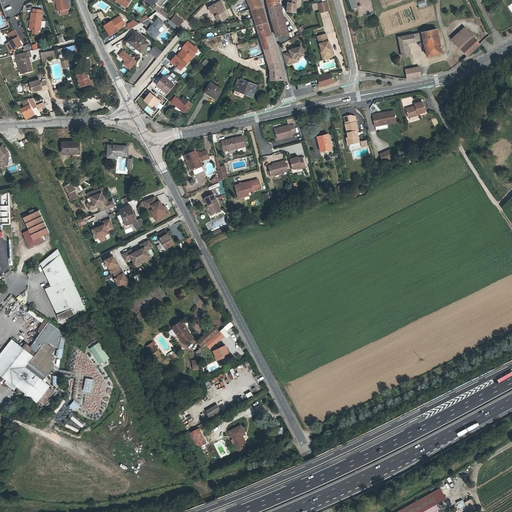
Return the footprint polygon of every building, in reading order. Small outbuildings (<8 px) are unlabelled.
[(58,11),(61,11),(66,9),(69,9),(66,0),(53,0),(54,0),(53,0),(55,0),(56,2),(58,11)] [(246,0),(251,9),(257,7),(262,6),(262,5),(259,0),(246,0)] [(266,0),(270,16),(277,37),(287,34),(278,2),(280,1),(279,0),(277,0),(266,0)] [(288,0),(288,3),(287,11),(296,13),(296,5),(296,0),(288,0)] [(217,11),(219,15),(221,19),(222,21),(228,16),(221,1),(209,7),(212,13),(217,11)] [(318,4),(320,13),(330,10),(327,1),(318,4)] [(165,17),(168,14),(160,8),(161,7),(157,5),(154,9),(157,11),(161,14),(165,17)] [(257,7),(251,9),(254,18),(257,26),(263,24),(267,23),(262,6),(257,7)] [(31,29),(33,30),(38,30),(40,30),(42,14),(42,10),(34,9),(33,13),(32,13),(31,21),(32,21),(31,29)] [(176,25),(178,27),(183,21),(175,15),(170,21),(174,24),(176,25)] [(154,23),(148,17),(148,18),(141,22),(149,29),(147,31),(155,38),(161,32),(158,30),(164,23),(158,18),(154,23)] [(126,25),(121,18),(113,23),(112,21),(104,26),(110,36),(118,31),(118,30),(126,25)] [(127,27),(128,30),(130,29),(139,23),(134,20),(128,24),(129,26),(127,27)] [(179,31),(180,30),(180,29),(178,27),(176,25),(174,24),(170,21),(169,20),(169,21),(168,22),(179,31)] [(271,35),(267,23),(263,24),(257,26),(259,34),(261,39),(271,35)] [(422,32),(424,39),(439,37),(437,29),(422,32)] [(454,41),(461,50),(474,38),(467,29),(454,41)] [(11,41),(9,42),(14,50),(22,46),(17,37),(19,37),(15,30),(8,34),(11,41)] [(142,51),(149,43),(135,33),(128,42),(134,46),(135,45),(142,51)] [(407,43),(420,40),(418,33),(399,37),(403,57),(410,55),(407,43)] [(334,55),(333,49),(331,50),(330,46),(329,41),(328,41),(326,34),(318,36),(321,48),(323,53),(324,52),(326,58),(334,55)] [(275,47),(271,35),(261,39),(264,50),(275,47)] [(442,54),(439,37),(424,39),(428,57),(442,54)] [(461,50),(467,57),(480,44),(474,38),(461,50)] [(184,48),(180,52),(177,56),(176,55),(171,62),(181,70),(186,64),(187,64),(190,60),(193,56),(198,50),(188,41),(183,48),(184,48)] [(14,50),(9,42),(6,44),(11,52),(14,50)] [(85,49),(84,43),(74,45),(66,47),(67,53),(72,52),(75,61),(84,58),(82,52),(81,50),(85,49)] [(149,52),(157,59),(161,54),(161,53),(154,48),(153,47),(149,52)] [(277,55),(275,47),(264,50),(265,54),(269,65),(279,62),(277,55)] [(301,47),(297,48),(294,49),(290,50),(290,52),(284,54),(287,65),(294,63),(293,60),(297,59),(301,57),(300,56),(304,55),(301,47)] [(42,64),(43,63),(43,59),(42,53),(49,52),(56,50),(41,53),(42,64)] [(43,59),(43,63),(46,63),(45,58),(57,56),(56,50),(49,52),(42,53),(43,59)] [(122,50),(117,55),(124,61),(122,64),(129,70),(136,62),(122,50)] [(30,51),(16,55),(21,74),(33,71),(29,57),(31,57),(30,51)] [(419,67),(413,68),(414,77),(421,76),(419,67)] [(413,68),(405,69),(407,79),(414,77),(413,68)] [(283,78),(281,69),(270,70),(271,79),(276,79),(276,82),(283,82),(283,79),(283,78)] [(81,87),(85,85),(91,83),(90,80),(87,71),(76,75),(81,87)] [(333,82),(331,74),(320,77),(318,78),(321,86),(333,82)] [(157,85),(165,92),(168,88),(170,89),(173,85),(164,77),(157,85)] [(238,86),(237,89),(242,92),(247,94),(246,94),(253,97),(257,86),(241,79),(240,80),(240,82),(237,81),(236,85),(238,86)] [(43,91),(49,89),(46,81),(41,83),(40,80),(30,83),(31,88),(33,92),(38,90),(42,89),(43,91)] [(92,80),(90,80),(91,83),(85,85),(86,89),(94,86),(92,80)] [(222,89),(211,82),(204,92),(216,99),(222,89)] [(149,92),(143,100),(152,107),(158,99),(149,92)] [(171,102),(186,114),(193,105),(184,98),(181,101),(175,97),(171,102)] [(21,109),(26,119),(35,115),(27,101),(22,102),(25,107),(21,109)] [(406,109),(409,118),(418,115),(418,114),(425,112),(422,102),(415,104),(416,106),(406,109)] [(43,103),(37,106),(37,107),(39,112),(43,110),(42,108),(45,107),(43,103)] [(375,126),(380,125),(379,123),(386,122),(387,124),(396,122),(394,111),(373,115),(375,126)] [(359,142),(358,135),(356,136),(355,131),(356,131),(358,130),(355,116),(351,115),(344,117),(346,124),(349,137),(346,138),(348,145),(359,142)] [(275,129),(277,138),(282,136),(283,138),(293,136),(292,133),(296,132),(294,125),(290,126),(290,125),(275,129)] [(319,144),(321,152),(332,149),(328,134),(318,137),(320,144),(319,144)] [(222,141),(222,142),(224,150),(224,151),(228,150),(227,149),(237,147),(237,148),(245,146),(243,136),(222,141)] [(62,142),(62,154),(79,154),(79,142),(62,142)] [(128,146),(121,146),(121,148),(116,147),(116,146),(108,145),(107,158),(117,158),(117,156),(127,156),(128,146)] [(0,155),(1,157),(0,157),(0,166),(8,165),(8,154),(8,152),(3,146),(0,147),(0,155)] [(196,153),(195,151),(185,155),(188,163),(190,163),(193,170),(202,166),(200,162),(209,158),(206,151),(199,154),(198,152),(196,153)] [(390,158),(387,151),(380,154),(383,161),(390,158)] [(306,167),(305,167),(303,158),(303,157),(299,158),(299,157),(290,159),(293,169),(297,168),(301,167),(302,168),(306,167)] [(271,176),(288,171),(285,160),(274,164),(274,165),(268,166),(271,176)] [(223,179),(228,178),(225,165),(220,167),(221,169),(223,179)] [(235,185),(238,195),(249,192),(261,189),(258,179),(235,185)] [(66,186),(70,193),(68,194),(71,201),(78,198),(75,191),(76,190),(71,182),(66,186)] [(99,207),(101,212),(108,209),(116,207),(113,201),(108,203),(102,188),(89,193),(88,195),(89,198),(91,197),(93,201),(89,203),(88,203),(87,205),(89,209),(91,210),(96,208),(95,206),(98,205),(99,207)] [(204,198),(209,208),(211,213),(212,215),(221,211),(214,194),(204,198)] [(152,206),(154,209),(157,214),(156,215),(158,220),(169,214),(167,209),(165,210),(163,207),(160,201),(157,202),(155,197),(144,201),(148,208),(152,206)] [(127,225),(133,223),(137,221),(131,206),(121,210),(127,225)] [(41,237),(50,233),(39,210),(23,218),(29,230),(23,233),(30,247),(43,241),(41,237)] [(114,228),(110,219),(103,222),(104,225),(100,227),(96,228),(92,230),(96,239),(99,237),(101,238),(104,236),(105,235),(108,234),(107,231),(114,228)] [(166,231),(158,235),(166,249),(173,244),(166,231)] [(138,251),(142,260),(150,256),(146,250),(153,247),(149,240),(140,245),(142,247),(142,249),(138,251)] [(86,309),(57,249),(40,263),(51,286),(45,289),(60,321),(86,309)] [(142,260),(138,251),(136,252),(133,254),(132,252),(131,250),(122,255),(126,261),(132,258),(135,264),(141,261),(142,260)] [(105,261),(112,274),(121,269),(118,264),(117,264),(115,260),(113,256),(105,261)] [(123,274),(121,269),(112,274),(115,279),(119,286),(120,286),(122,289),(127,286),(126,283),(127,282),(125,279),(123,274)] [(194,301),(200,307),(204,302),(198,296),(194,301)] [(40,333),(33,343),(41,348),(45,343),(47,343),(50,343),(59,349),(59,348),(63,349),(65,334),(45,319),(38,329),(38,332),(40,333)] [(172,329),(182,345),(191,340),(181,323),(172,329)] [(199,345),(201,347),(218,332),(214,328),(200,341),(201,342),(199,343),(200,344),(199,345)] [(27,364),(37,352),(32,349),(32,348),(30,347),(26,343),(22,348),(12,339),(0,353),(0,375),(5,379),(6,380),(4,383),(14,391),(17,387),(25,394),(29,397),(37,403),(38,401),(44,406),(55,392),(49,387),(50,386),(45,382),(47,380),(27,364)] [(99,364),(109,358),(99,342),(89,348),(99,364)] [(33,343),(30,347),(32,348),(32,349),(37,352),(41,348),(33,343)] [(59,353),(47,343),(45,345),(40,350),(54,361),(59,353)] [(150,345),(146,348),(151,355),(155,352),(150,345)] [(220,356),(227,353),(223,345),(212,351),(217,360),(221,358),(220,356)] [(38,353),(33,360),(40,366),(46,358),(38,353)] [(54,366),(47,361),(41,368),(48,374),(54,366)] [(197,361),(191,362),(192,365),(189,365),(190,371),(198,370),(197,361)] [(83,391),(91,392),(92,378),(84,377),(83,391)] [(87,403),(85,408),(94,413),(108,382),(96,377),(95,381),(101,384),(92,405),(87,403)] [(73,410),(79,404),(73,399),(68,405),(73,410)] [(217,405),(206,411),(209,417),(220,411),(217,405)] [(230,432),(240,449),(248,446),(244,439),(242,434),(245,433),(241,426),(230,432)] [(195,434),(200,442),(205,440),(201,431),(195,434)] [(430,494),(397,511),(423,511),(436,505),(430,494)] [(471,498),(464,502),(467,508),(474,504),(471,498)] [(459,508),(466,505),(462,499),(456,502),(459,508)]
